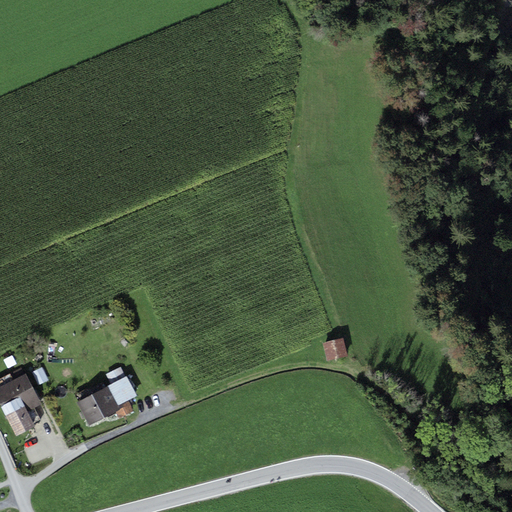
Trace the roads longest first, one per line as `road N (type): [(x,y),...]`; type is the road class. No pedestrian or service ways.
road 1 (tertiary): [(433,511),(392,479),(336,462),(121,511)]
road 2 (residential): [(173,408),(89,444),(28,484),(0,486)]
